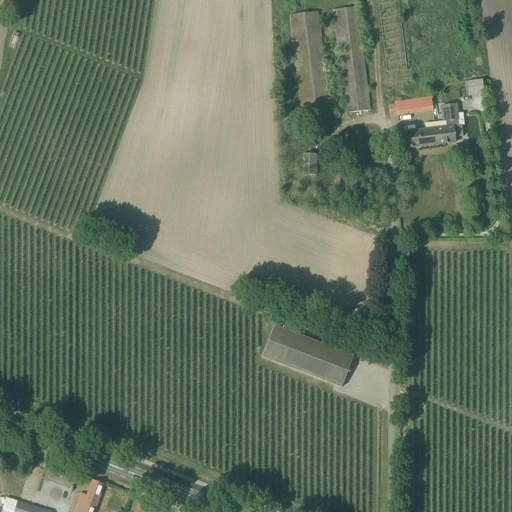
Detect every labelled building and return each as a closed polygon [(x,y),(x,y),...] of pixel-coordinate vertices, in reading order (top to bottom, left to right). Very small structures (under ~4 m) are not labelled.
[(333,10),(346,113),(370,111),(357,7),(333,10)] [(289,15),(302,118),(330,115),(317,12),(289,15)] [(394,102),(395,104),(389,105),(390,115),(396,114),(396,116),(433,110),(431,97),(394,102)] [(435,129),(437,145),(455,143),(455,138),(462,137),(461,126),(458,126),(457,120),(459,120),(457,104),(440,106),(442,122),(445,122),(446,128),(435,129)] [(437,145),(435,129),(399,133),(401,149),(437,145)] [(301,176),(306,176),(316,176),(316,155),(301,155),(301,176)] [(340,174),(330,174),(330,193),(337,193),(337,190),(340,190),(340,174)] [(262,357),(332,384),(341,388),(353,357),(274,326),(262,357)] [(93,511),(103,487),(103,485),(92,481),(87,496),(81,494),(74,511),(93,511)] [(104,494),(102,502),(110,504),(112,496),(104,494)] [(50,511),(17,502),(13,511),(50,511)]
